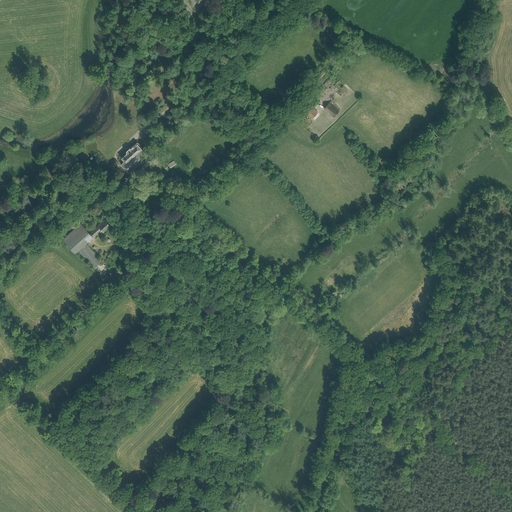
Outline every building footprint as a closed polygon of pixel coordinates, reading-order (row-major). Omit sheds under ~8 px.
[(323,85),(317,91),(321,96),(327,89),(323,85)] [(343,95),(350,89),(346,85),(339,90),(343,95)] [(340,110),(330,101),(324,108),(334,117),(340,110)] [(318,112),(308,102),(302,108),(312,118),(318,112)] [(131,148),(130,147),(127,150),(127,151),(127,152),(127,153),(122,157),(126,162),(123,165),(128,171),(142,159),(140,156),(141,155),(140,154),(144,151),(137,143),(132,148),(131,148)] [(142,172),(147,167),(145,164),(139,169),(142,172)] [(150,195),(131,175),(123,183),(142,202),(150,195)] [(102,261),(86,243),(102,229),(104,231),(110,226),(105,219),(98,225),(99,226),(91,233),(81,222),(62,239),(75,253),(78,250),(94,268),(102,261)] [(198,220),(189,229),(193,233),(202,224),(198,220)]
